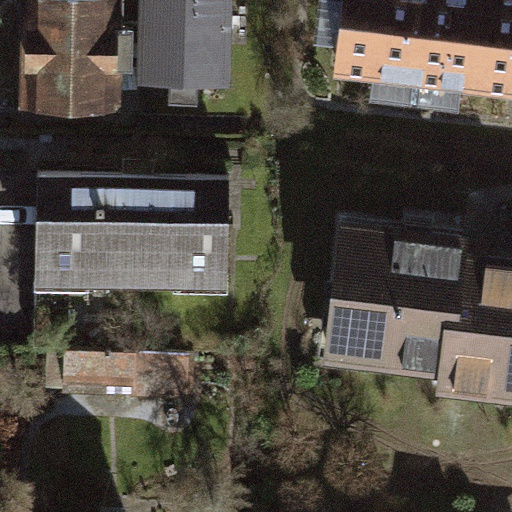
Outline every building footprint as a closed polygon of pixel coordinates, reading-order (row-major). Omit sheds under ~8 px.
[(31,0),(29,94),(110,97),(113,0),(31,0)] [(223,0),(139,0),(138,67),(222,70),(223,0)] [(511,0),(309,0),(306,25),(327,27),(324,52),(374,59),(371,78),(460,88),(462,69),(511,75),(511,0)] [(234,163),(29,161),(27,280),(97,281),(97,269),(173,270),(173,280),(233,281),(234,163)] [(511,379),(511,245),(463,241),(465,221),(337,209),(325,337),(445,348),(443,373),(511,379)] [(187,344),(65,341),(64,390),(186,392),(187,344)]
